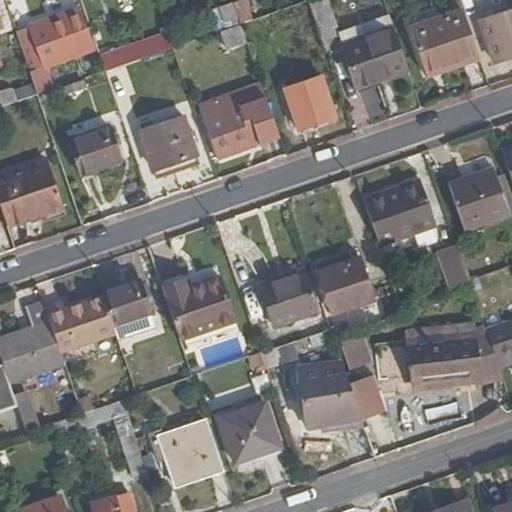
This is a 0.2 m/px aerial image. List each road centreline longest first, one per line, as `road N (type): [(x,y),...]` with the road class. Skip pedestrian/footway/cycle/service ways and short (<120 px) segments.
road 1 (residential): [(0,277),(511,100)]
road 2 (residential): [(282,511),(511,433)]
